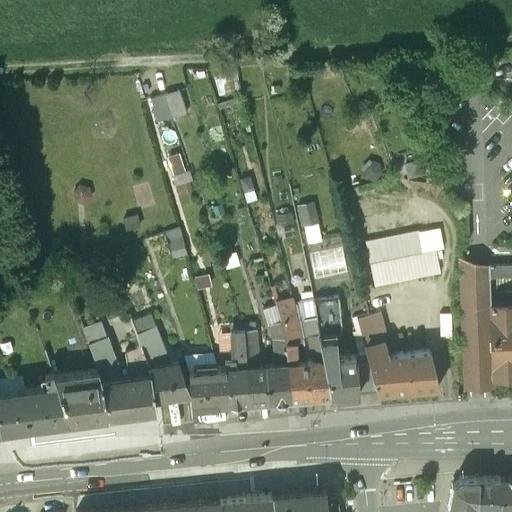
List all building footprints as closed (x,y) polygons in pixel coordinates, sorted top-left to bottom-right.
[(236,69),(213,74),(219,95),(241,90),(240,84),(236,69)] [(179,88),(164,93),(171,116),(186,112),(179,88)] [(157,121),(171,116),(164,93),(150,97),(157,121)] [(183,148),(170,152),(183,188),(195,184),(183,148)] [(419,158),(404,162),(407,175),(423,171),(419,158)] [(369,161),(362,167),(364,178),(375,181),(383,174),(380,164),(369,161)] [(281,174),(273,176),(275,184),(283,182),(281,174)] [(249,175),(240,178),(244,192),(253,189),(249,175)] [(79,183),(72,190),(74,200),(84,204),(92,196),(89,186),(79,183)] [(314,200),(296,204),(301,225),(318,221),(314,200)] [(292,210),(275,213),(276,223),(281,223),(282,225),(294,223),(292,210)] [(440,229),(362,244),(371,287),(440,274),(436,253),(445,252),(440,229)] [(344,243),(311,249),(316,275),(348,268),(344,243)] [(222,254),(225,265),(238,262),(235,251),(222,254)] [(473,259),(457,255),(461,386),(476,386),(493,384),(493,377),(511,375),(511,300),(490,301),(489,294),(488,276),(511,275),(511,261),(488,263),(473,259)] [(354,353),(337,355),(335,328),(341,328),(338,293),(313,297),(318,329),(324,356),(325,356),(330,391),(357,389),(354,353)] [(380,309),(357,315),(363,339),(382,334),(387,333),(380,309)] [(136,329),(129,311),(120,314),(130,338),(134,346),(141,371),(150,369),(149,361),(136,329)] [(116,362),(100,318),(82,325),(97,366),(101,377),(116,375),(116,362)] [(170,359),(155,322),(136,329),(149,361),(150,369),(153,395),(154,394),(190,389),(178,357),(170,359)] [(307,357),(296,358),(295,328),(289,329),(289,333),(285,333),(287,358),(286,359),(290,395),(310,393),(307,357)] [(285,333),(280,333),(280,329),(274,330),(275,359),(265,360),(268,396),(290,395),(286,359),(287,358),(285,333)] [(325,356),(324,356),(318,329),(307,331),(312,351),(313,352),(315,352),(316,356),(307,357),(310,393),(330,391),(325,356)] [(265,360),(256,361),(255,331),(250,331),(250,336),(245,336),(246,361),(248,398),(268,396),(265,360)] [(245,336),(239,336),(239,332),(234,333),(235,362),(225,363),(228,399),(248,398),(246,361),(245,336)] [(388,354),(382,334),(363,339),(377,388),(412,385),(403,351),(402,350),(388,354)] [(429,348),(403,351),(412,385),(438,384),(429,348)] [(216,358),(200,360),(200,364),(188,366),(190,389),(191,402),(228,399),(225,363),(217,364),(216,358)] [(97,366),(53,372),(68,417),(107,411),(101,377),(97,366)] [(48,381),(0,388),(0,420),(2,426),(68,417),(53,372),(52,369),(45,371),(48,381)] [(116,375),(101,377),(107,411),(156,404),(154,394),(153,395),(150,369),(141,371),(116,375)] [(511,472),(500,473),(499,509),(510,509),(511,508),(511,472)] [(458,473),(451,480),(445,511),(475,511),(476,508),(477,473),(458,473)] [(500,473),(477,473),(476,508),(488,508),(499,509),(500,473)] [(327,511),(324,483),(271,488),(273,511),(327,511)] [(273,511),(271,488),(245,490),(247,511),(273,511)] [(247,511),(245,490),(219,493),(221,511),(247,511)] [(221,511),(219,493),(210,494),(202,494),(203,511),(221,511)] [(203,511),(202,494),(143,500),(144,511),(203,511)] [(144,511),(143,500),(75,506),(76,511),(144,511)]
